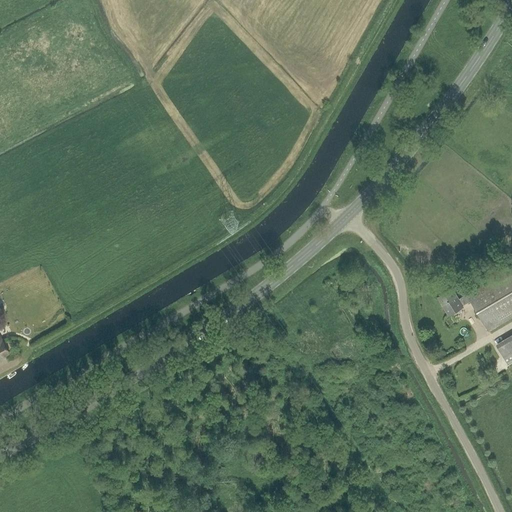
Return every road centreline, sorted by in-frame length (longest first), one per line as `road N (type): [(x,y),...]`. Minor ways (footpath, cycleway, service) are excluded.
road 1 (primary): [(0,455),(201,335),(346,216),(395,169),(511,1)]
road 2 (track): [(499,511),(409,339),(395,270),(346,216)]
